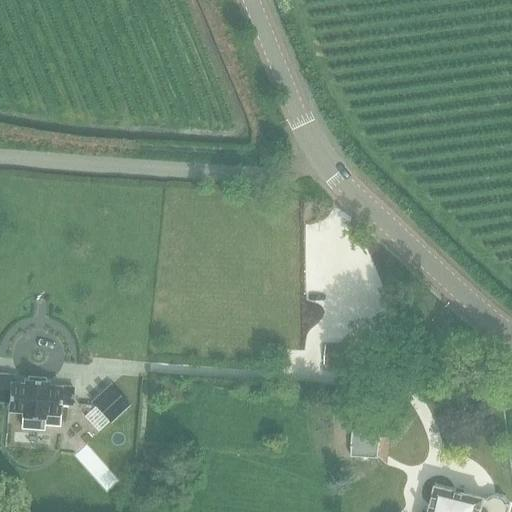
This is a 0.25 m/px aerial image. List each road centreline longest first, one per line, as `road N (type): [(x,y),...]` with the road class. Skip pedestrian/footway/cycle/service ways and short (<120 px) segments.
road 1 (unclassified): [(0,157),(284,174),(316,157)]
road 2 (secondary): [(511,333),(316,157)]
road 3 (secondary): [(316,157),(251,0)]
